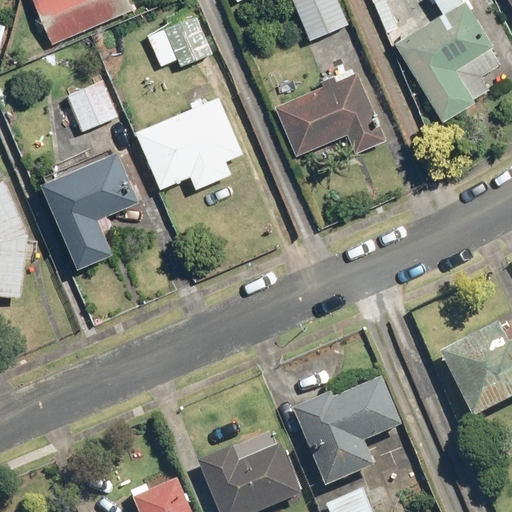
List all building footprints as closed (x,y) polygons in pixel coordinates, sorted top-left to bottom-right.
[(35,0),(50,38),(130,8),(126,0),(35,0)] [(331,0),(293,0),(310,36),(342,22),(331,0)] [(464,105),(447,71),(483,51),(461,13),(404,45),(420,73),(442,116),(464,105)] [(205,54),(193,23),(170,32),(182,63),(205,54)] [(348,80),(279,103),(296,153),(365,129),(348,80)] [(100,85),(70,98),(84,129),(114,115),(100,85)] [(217,104),(141,134),(162,187),(238,157),(217,104)] [(110,155),(39,186),(60,234),(61,234),(75,270),(107,258),(93,221),(131,204),(110,155)] [(22,237),(1,183),(0,183),(0,293),(16,295),(22,237)] [(511,323),(444,356),(472,414),(511,395),(511,323)] [(373,470),(362,441),(398,427),(382,385),(303,415),(319,456),(320,455),(331,485),(373,470)] [(205,474),(222,511),(253,511),(294,495),(272,445),(205,474)] [(185,511),(175,488),(134,505),(136,511),(185,511)] [(367,511),(361,496),(328,509),(328,511),(367,511)]
